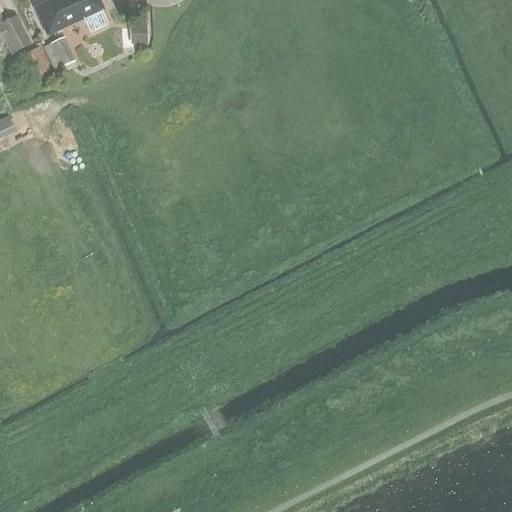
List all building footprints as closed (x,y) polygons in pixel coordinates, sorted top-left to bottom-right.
[(58,0),(37,10),(49,37),(83,21),(90,35),(108,27),(102,13),(104,12),(99,0),(58,0)] [(0,36),(4,35),(14,55),(31,46),(17,19),(5,26),(0,15),(0,36)] [(147,28),(134,29),(135,46),(148,46),(147,28)] [(64,40),(51,46),(61,70),(75,64),(71,54),(64,40)] [(50,73),(39,50),(24,57),(28,67),(35,81),(50,73)]
